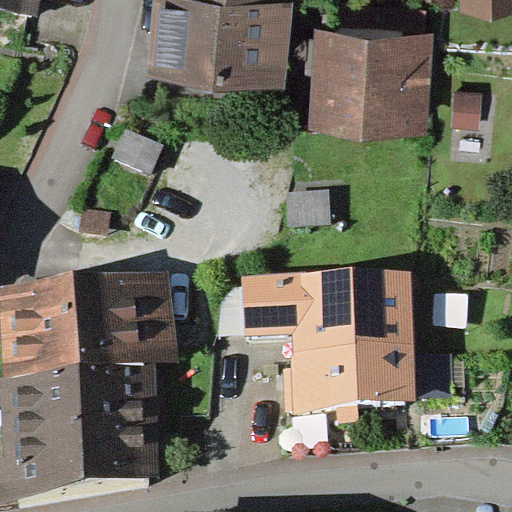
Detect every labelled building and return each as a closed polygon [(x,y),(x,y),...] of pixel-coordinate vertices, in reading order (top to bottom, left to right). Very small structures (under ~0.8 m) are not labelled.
[(41,0),(0,0),(0,11),(38,18),(41,0)] [(286,91),(294,2),(274,0),(154,0),(147,79),(286,91)] [(511,0),(464,0),(464,17),(511,17),(511,0)] [(310,133),(429,138),(433,34),(314,29),(310,133)] [(482,93),(455,90),(451,127),(478,130),(482,93)] [(164,144),(125,128),(113,156),(152,173),(164,144)] [(330,189),(287,191),(288,226),(331,224),(330,189)] [(110,211),(82,208),(79,233),(107,237),(110,211)] [(411,269),(243,276),(245,336),(293,334),(293,346),(414,338),(411,269)] [(169,270),(0,285),(0,312),(4,378),(152,362),(177,361),(169,270)] [(418,402),(414,338),(293,346),(294,367),(283,368),(286,411),(418,402)] [(4,378),(0,378),(0,396),(6,455),(0,456),(0,496),(164,479),(152,362),(4,378)]
